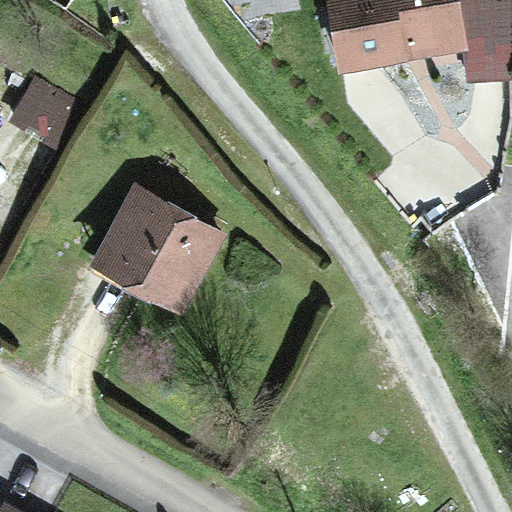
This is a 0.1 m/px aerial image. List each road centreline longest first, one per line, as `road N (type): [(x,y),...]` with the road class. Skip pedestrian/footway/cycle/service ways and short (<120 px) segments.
road 1 (residential): [(495,511),(383,291),(167,0)]
road 2 (residential): [(210,511),(0,398)]
